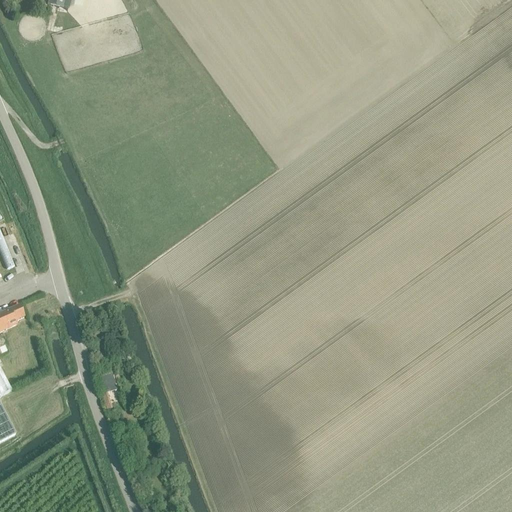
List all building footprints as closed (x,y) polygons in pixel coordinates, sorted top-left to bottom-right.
[(63,9),(64,0),(48,0),(47,6),(63,9)] [(14,267),(0,231),(0,252),(7,270),(14,267)] [(0,333),(16,326),(15,322),(24,319),(18,306),(0,314),(0,333)] [(0,442),(14,435),(0,407),(0,397),(10,392),(0,372),(0,442)] [(112,375),(98,380),(102,396),(116,392),(112,375)] [(121,444),(127,442),(119,421),(113,424),(121,444)]
